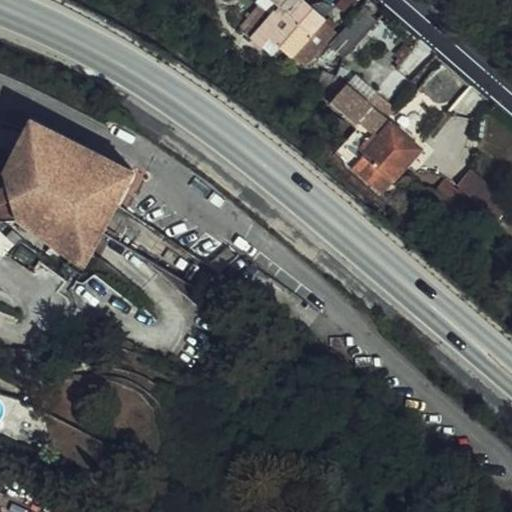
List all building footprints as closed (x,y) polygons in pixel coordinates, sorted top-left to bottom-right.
[(286,36),(300,49),(333,14),(317,0),(245,0),(236,10),(248,21),(269,36),(277,27),(286,36)] [(372,0),(365,0),(340,42),(355,50),(382,6),(372,0)] [(286,36),(277,27),(269,36),(279,44),(286,36)] [(333,92),(340,75),(330,68),(320,84),(333,92)] [(373,104),(383,94),(363,74),(353,84),(373,104)] [(335,103),(360,126),(365,121),(374,111),(385,118),(395,108),(383,94),(373,104),(353,84),(335,103)] [(411,132),(425,113),(412,103),(397,121),(411,132)] [(374,130),(385,118),(374,111),(365,121),(374,130)] [(360,126),(355,132),(364,141),(360,146),(365,151),(353,165),(381,190),(422,144),(420,141),(393,120),(390,122),(385,118),(374,130),(365,121),(360,126)] [(130,169),(40,130),(25,124),(3,174),(22,227),(89,264),(118,197),(130,169)] [(472,168),(456,184),(449,177),(435,190),(471,226),(500,196),(472,168)]
